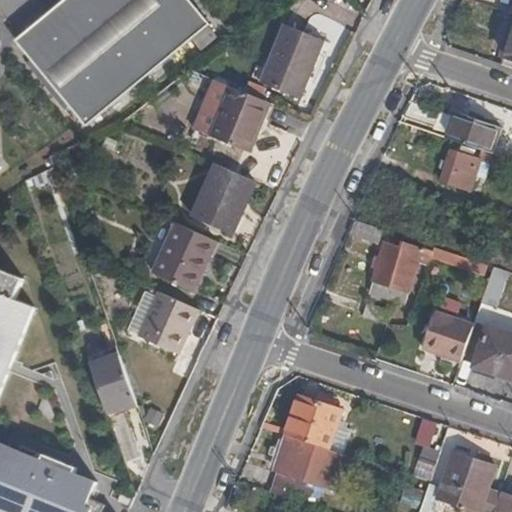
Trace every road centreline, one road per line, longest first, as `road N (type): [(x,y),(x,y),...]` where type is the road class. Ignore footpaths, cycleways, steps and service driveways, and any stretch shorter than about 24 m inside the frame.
road 1 (tertiary): [(255,340),(392,49)]
road 2 (residential): [(255,340),(511,425)]
road 3 (tertiary): [(189,511),(255,340)]
road 4 (residential): [(392,49),(511,89)]
